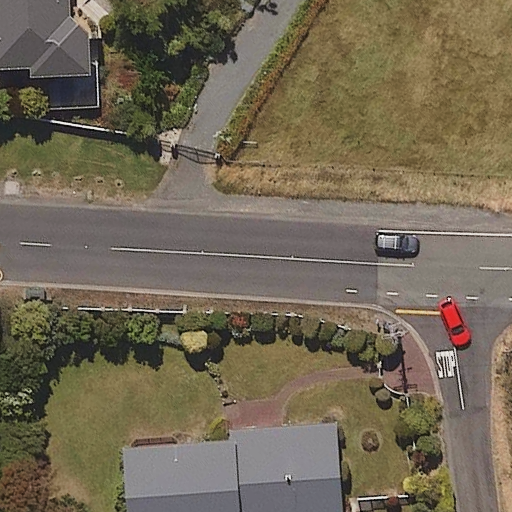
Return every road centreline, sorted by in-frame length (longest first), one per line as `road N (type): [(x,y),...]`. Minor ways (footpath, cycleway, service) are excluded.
road 1 (secondary): [(0,240),(451,269)]
road 2 (unclassified): [(451,269),(484,511)]
